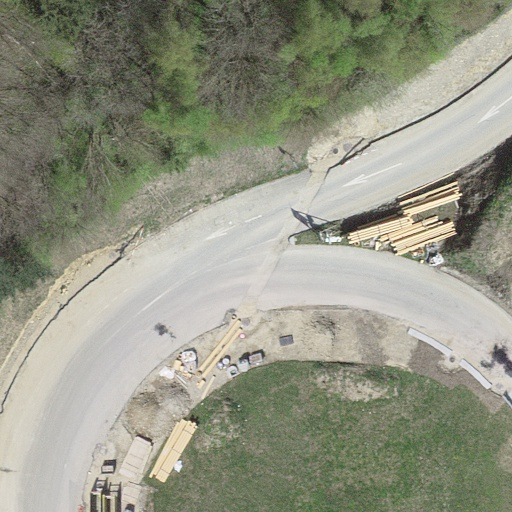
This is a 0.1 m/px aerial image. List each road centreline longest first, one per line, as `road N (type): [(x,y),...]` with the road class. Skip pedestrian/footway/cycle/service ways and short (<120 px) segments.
road 1 (motorway): [(511,98),(451,141),(260,222),(139,310)]
road 2 (primary): [(139,310),(271,276),(342,275),(434,301),(511,358)]
road 3 (secondary): [(28,511),(41,452),(76,381),(139,310)]
